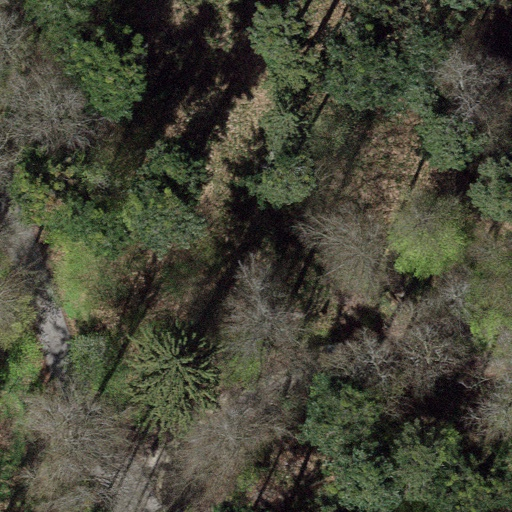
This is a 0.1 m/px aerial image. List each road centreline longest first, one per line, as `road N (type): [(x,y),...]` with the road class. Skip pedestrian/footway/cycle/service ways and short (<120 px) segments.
road 1 (track): [(511,318),(283,385),(111,473)]
road 2 (residential): [(0,203),(45,331),(129,511)]
